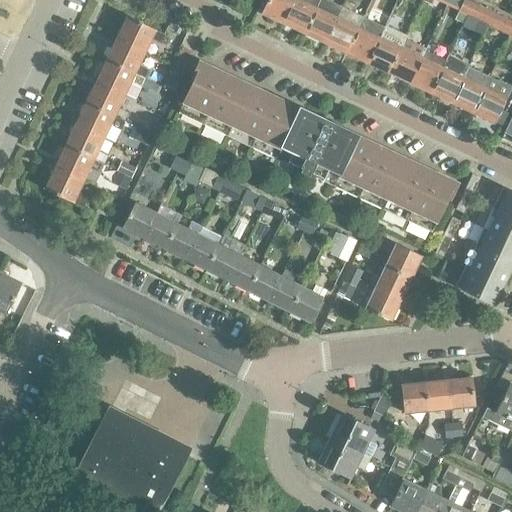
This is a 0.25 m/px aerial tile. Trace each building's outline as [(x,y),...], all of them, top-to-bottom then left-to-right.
[(267,0),(262,13),(283,23),(293,0),(267,0)] [(304,33),(319,0),(293,0),(283,23),(304,33)] [(325,43),(342,7),(326,0),(319,0),(304,33),(325,43)] [(463,25),(468,15),(473,3),(465,0),(455,22),(463,25)] [(489,25),(494,13),(481,7),(473,3),(468,15),(489,25)] [(346,53),(363,17),(342,7),(325,43),(346,53)] [(510,36),(511,32),(511,21),(494,13),(489,25),(510,36)] [(161,45),(165,36),(126,17),(116,39),(145,53),(151,40),(161,45)] [(367,63),(384,27),(363,17),(346,53),(367,63)] [(389,73),(405,39),(406,36),(385,26),(384,27),(367,63),(389,73)] [(144,79),(148,70),(138,65),(145,53),(116,39),(105,60),(144,79)] [(410,83),(425,51),(426,49),(405,39),(389,73),(410,83)] [(183,71),(193,52),(183,47),(174,67),(183,71)] [(431,93),(446,61),(425,51),(410,83),(431,93)] [(452,103),(469,67),(470,65),(449,55),(446,61),(431,93),(452,103)] [(160,86),(144,79),(105,60),(95,82),(124,95),(130,82),(156,94),(160,86)] [(298,109),(199,62),(196,68),(198,69),(179,111),(302,169),(300,172),(309,176),(310,173),(369,200),(391,152),(359,137),(360,136),(299,107),(298,109)] [(473,113),(490,78),(469,67),(452,103),(473,113)] [(174,93),(180,81),(173,78),(167,89),(174,93)] [(499,82),(490,78),(473,113),(495,124),(511,87),(511,86),(499,81),(499,82)] [(124,121),(128,113),(118,108),(124,95),(95,82),(85,103),(124,121)] [(120,130),(124,121),(85,103),(75,124),(104,138),(110,125),(120,130)] [(511,136),(511,134),(511,113),(503,133),(511,136)] [(104,164),(108,155),(98,150),(104,138),(75,124),(65,146),(104,164)] [(146,146),(152,135),(142,130),(136,141),(146,146)] [(100,172),(104,164),(65,146),(55,167),(83,180),(89,167),(100,172)] [(390,210),(412,162),(391,152),(369,200),(390,210)] [(175,157),(169,170),(176,173),(183,160),(175,157)] [(183,160),(176,173),(185,177),(191,164),(183,160)] [(131,177),(136,168),(121,162),(117,170),(123,173),(131,177)] [(411,220),(433,172),(412,162),(390,210),(411,220)] [(185,177),(183,180),(196,186),(199,180),(204,170),(191,164),(185,177)] [(83,207),(87,199),(77,194),(83,180),(55,167),(44,189),(83,207)] [(209,185),(213,175),(204,170),(199,180),(209,185)] [(456,190),(459,184),(433,172),(411,220),(433,231),(453,189),(456,190)] [(126,188),(131,177),(123,173),(118,184),(126,188)] [(473,197),(482,179),(472,174),(464,192),(473,197)] [(218,193),(225,180),(217,177),(211,189),(218,193)] [(236,201),(242,189),(225,180),(218,193),(236,201)] [(511,214),(511,193),(501,188),(493,206),(511,214)] [(260,213),(267,200),(246,190),(241,200),(255,206),(253,209),(260,213)] [(465,215),(473,197),(464,192),(455,210),(465,215)] [(107,218),(116,199),(106,194),(96,213),(107,218)] [(282,223),(288,210),(267,200),(260,213),(282,223)] [(147,210),(134,203),(122,227),(144,238),(159,207),(151,203),(147,210)] [(511,241),(511,214),(493,206),(483,228),(511,241)] [(164,249),(176,225),(168,220),(171,213),(159,207),(144,238),(164,249)] [(302,233),(309,220),(301,217),(295,229),(302,233)] [(453,240),(461,222),(452,218),(443,235),(453,240)] [(311,237),(317,224),(309,220),(302,233),(311,237)] [(197,235),(201,226),(191,221),(187,230),(176,225),(164,249),(185,259),(197,235)] [(323,244),(324,242),(330,230),(321,226),(315,240),(323,244)] [(511,267),(511,265),(511,241),(483,228),(475,245),(466,242),(464,245),(511,267)] [(345,262),(354,242),(330,230),(324,242),(332,246),(328,255),(345,262)] [(206,269),(218,245),(197,235),(185,259),(206,269)] [(445,258),(453,240),(443,235),(435,253),(445,258)] [(368,258),(373,247),(362,242),(356,253),(368,258)] [(227,280),(239,256),(218,245),(206,269),(227,280)] [(411,278),(421,256),(396,245),(386,266),(411,278)] [(503,285),(511,267),(464,245),(462,250),(471,254),(465,267),(503,285)] [(247,290),(260,266),(239,256),(227,280),(247,290)] [(268,301),(284,270),(272,265),(269,271),(260,266),(247,290),(268,301)] [(358,280),(362,272),(350,266),(346,275),(358,280)] [(401,299),(411,278),(386,266),(380,278),(372,275),(368,284),(376,288),(401,299)] [(493,305),(503,285),(465,267),(455,287),(493,305)] [(289,311),(301,287),(292,283),(296,275),(284,269),(284,270),(268,301),(289,311)] [(0,310),(6,314),(22,283),(0,272),(0,310)] [(348,301),(354,287),(358,280),(346,275),(343,282),(336,295),(348,301)] [(310,322),(326,291),(315,285),(311,293),(301,287),(289,311),(310,322)] [(391,321),(401,299),(376,288),(366,310),(391,321)] [(331,329),(334,321),(327,318),(323,325),(331,329)] [(452,408),(475,405),(472,378),(448,381),(452,408)] [(428,411),(452,408),(448,381),(425,383),(428,411)] [(405,413),(428,411),(425,383),(401,386),(405,413)] [(511,420),(511,384),(510,383),(496,412),(511,420)] [(384,421),(396,396),(385,390),(373,416),(384,421)] [(165,441),(123,420),(122,422),(106,414),(83,462),(82,461),(71,483),(129,511),(156,511),(163,501),(162,500),(186,451),(165,441)] [(371,458),(377,446),(368,442),(373,431),(341,415),(329,438),(371,458)] [(455,437),(463,436),(462,423),(453,424),(455,437)] [(453,424),(444,425),(446,438),(455,437),(453,424)] [(365,471),(371,458),(329,438),(318,462),(350,478),(356,466),(365,471)] [(490,461),(483,458),(484,455),(477,452),(481,443),(471,438),(462,457),(461,460),(493,475),(504,453),(496,449),(490,461)] [(409,464),(412,458),(415,450),(397,442),(390,455),(409,464)] [(426,465),(429,457),(415,450),(412,458),(426,465)] [(511,488),(511,471),(505,468),(511,456),(504,453),(493,475),(491,478),(511,488)] [(403,478),(402,478),(404,474),(391,468),(386,478),(382,476),(376,488),(380,490),(379,492),(394,498),(403,478)] [(455,486),(459,477),(445,471),(441,479),(455,486)] [(484,483),(468,475),(465,480),(459,477),(455,486),(448,500),(442,511),(469,511),(471,511),(461,506),(467,492),(469,493),(471,488),(479,493),(484,483)] [(399,511),(414,511),(426,489),(403,478),(394,498),(389,507),(399,511)] [(442,511),(448,500),(426,489),(414,511),(442,511)] [(500,508),(504,499),(489,492),(485,501),(500,508)]
